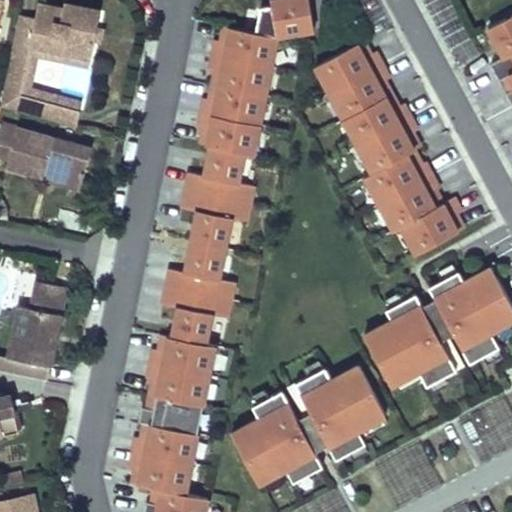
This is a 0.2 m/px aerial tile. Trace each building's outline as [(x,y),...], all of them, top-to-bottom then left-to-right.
[(260,6),(255,31),(277,36),(313,29),(308,0),(270,0),(271,4),(260,6)] [(21,14),(0,102),(0,107),(77,125),(81,109),(20,94),(31,46),(90,60),(95,41),(98,29),(102,11),(65,3),(64,9),(39,3),(36,17),(21,14)] [(511,14),(488,27),(503,56),(490,64),(498,80),(503,77),(510,90),(505,93),(511,105),(511,14)] [(253,154),(277,36),(255,31),(223,25),(220,40),(215,39),(209,68),(214,70),(208,98),(204,97),(198,126),(210,129),(207,144),(210,145),(204,174),(189,171),(181,207),(197,210),(184,271),(169,268),(162,302),(178,306),(172,335),(160,333),(156,349),(153,348),(147,377),(159,380),(157,393),(150,392),(147,407),(141,406),(138,420),(144,421),(141,437),(135,436),(129,465),(135,466),(132,481),(155,485),(151,502),(146,501),(143,511),(204,511),(208,496),(191,493),(221,345),(206,342),(212,313),(227,316),(234,281),(218,278),(231,217),(246,220),(253,185),(238,182),(244,152),(253,154)] [(98,29),(95,41),(101,42),(104,30),(98,29)] [(363,39),(315,64),(372,171),(365,175),(393,229),(400,225),(415,253),(463,227),(456,214),(461,211),(453,197),(442,202),(435,189),(439,188),(417,147),(420,145),(412,132),(417,129),(403,103),(398,105),(384,80),(389,77),(375,51),(370,53),(363,39)] [(20,94),(81,109),(83,101),(30,88),(38,56),(89,67),(90,60),(31,46),(20,94)] [(92,151),(18,129),(16,135),(0,131),(0,132),(0,158),(8,161),(6,167),(43,178),(44,177),(81,187),(92,151)] [(80,192),(81,187),(44,177),(43,178),(43,181),(56,185),(80,192)] [(391,319),(364,334),(391,384),(418,369),(427,385),(456,369),(441,343),(455,335),(469,362),(499,346),(491,331),(511,319),(511,304),(491,266),(464,281),(458,270),(429,286),(441,310),(428,317),(415,293),(385,309),(391,319)] [(43,309),(48,282),(36,279),(30,306),(43,309)] [(9,357),(51,365),(59,326),(68,286),(48,282),(43,309),(30,306),(19,304),(9,357)] [(259,417),(231,432),(258,482),(285,468),(293,481),(322,465),(308,439),(322,432),(336,458),(365,443),(358,429),(385,414),(358,364),(331,379),(324,367),(295,382),(308,407),(295,414),(281,389),(252,405),(259,417)] [(0,435),(19,431),(18,427),(21,426),(19,418),(17,410),(14,411),(11,394),(0,396),(0,435)] [(8,485),(23,482),(20,472),(5,475),(8,485)] [(37,511),(34,495),(0,502),(0,511),(37,511)]
